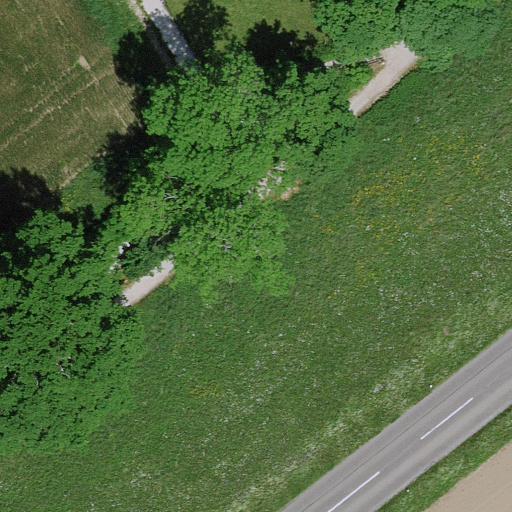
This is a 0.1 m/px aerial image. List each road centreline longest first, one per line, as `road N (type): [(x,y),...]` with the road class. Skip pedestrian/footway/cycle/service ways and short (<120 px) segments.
road 1 (track): [(426,45),(279,176),(0,397)]
road 2 (secondary): [(511,366),(327,511)]
